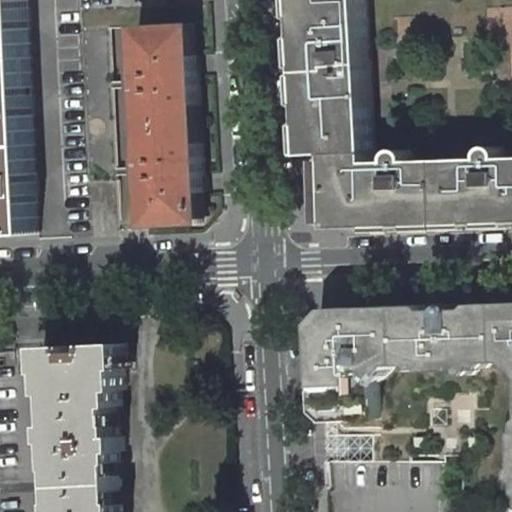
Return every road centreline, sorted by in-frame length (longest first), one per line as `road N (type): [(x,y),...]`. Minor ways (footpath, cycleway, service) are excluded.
road 1 (residential): [(246,0),(261,27),(266,267)]
road 2 (residential): [(266,267),(0,277)]
road 3 (residential): [(511,255),(266,267)]
road 4 (residential): [(266,267),(279,511)]
